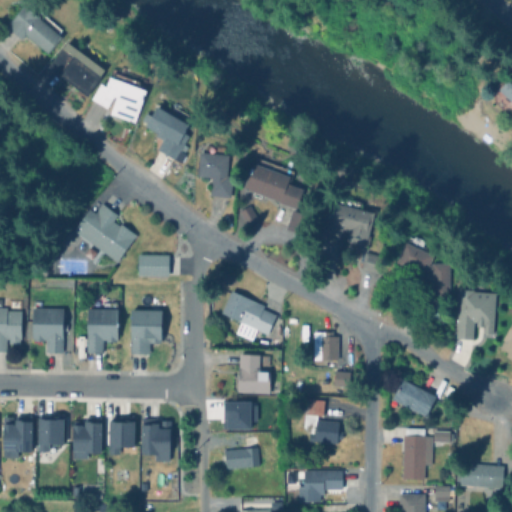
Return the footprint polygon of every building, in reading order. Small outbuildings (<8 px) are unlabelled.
[(22,2),(33,11),(36,8),(58,27),(55,31),(58,34),(44,50),(23,32),(19,36),(4,23),(22,2)] [(185,10),(164,5),(160,27),(181,31),(185,10)] [(63,39),(89,58),(92,54),(104,62),(83,92),(55,72),(56,71),(45,63),(63,39)] [(112,70),(137,79),(134,85),(142,87),(132,119),(107,111),(113,94),(111,93),(105,105),(88,95),(97,80),(102,84),(105,73),(107,74),(110,65),(114,66),(112,70)] [(511,69),(511,103),(509,106),(500,107),(492,100),(492,90),(511,69)] [(185,112),(181,119),(183,121),(179,129),(186,133),(177,148),(183,151),(178,160),(155,146),(160,137),(153,132),(154,131),(143,124),(145,120),(140,117),(142,114),(146,116),(152,106),(146,103),(155,89),(172,100),(170,102),(185,112)] [(222,144),(221,151),(226,152),(224,172),(229,173),(227,194),(208,192),(209,174),(195,173),(197,149),(204,150),(204,142),(222,144)] [(254,155),(291,169),(286,182),(300,187),(293,206),(276,200),(277,198),(241,185),(250,161),(251,161),(254,155)] [(348,183),(338,190),(332,182),(342,175),(348,183)] [(358,200),(359,202),(358,206),(362,208),(365,198),(373,205),(362,244),(342,238),(345,228),(340,226),(336,238),(317,232),(327,199),(333,201),(335,195),(339,194),(358,200)] [(99,200),(115,211),(110,218),(116,223),(118,220),(134,232),(114,259),(70,228),(86,205),(92,210),(99,200)] [(256,218),(245,223),(237,208),(247,202),(256,218)] [(303,212),(296,231),(283,225),(290,207),(303,212)] [(404,234),(410,236),(413,234),(420,238),(422,240),(420,244),(423,245),(424,247),(423,249),(430,253),(426,262),(428,262),(428,260),(446,259),(448,298),(429,297),(429,276),(392,261),(404,234)] [(383,254),(379,271),(359,266),(363,249),(383,254)] [(165,252),(165,273),(134,272),(135,251),(165,252)] [(273,312),(264,331),(254,326),(249,337),(233,329),(238,319),(218,310),(228,287),(261,303),(260,306),(273,312)] [(493,290),(490,331),(479,330),(480,323),(474,323),(474,319),(471,319),(470,337),(454,336),(457,287),(472,288),(471,289),(493,290)] [(103,291),(102,306),(107,306),(107,299),(114,299),(114,339),(103,339),(103,337),(101,337),(100,350),(84,350),(84,337),(83,337),(83,306),(85,306),(85,291),(103,291)] [(0,297),(19,297),(19,337),(17,337),(17,342),(6,342),(6,337),(4,337),(4,349),(0,349),(0,297)] [(65,322),(65,329),(61,329),(61,351),(45,351),(45,337),(43,337),(43,339),(31,339),(29,320),(32,306),(32,299),(40,299),(39,305),(62,306),(61,322),(65,322)] [(160,307),(160,338),(158,338),(158,340),(148,340),(148,351),(129,351),(129,307),(160,307)] [(511,360),(503,354),(506,350),(498,345),(502,339),(499,338),(511,316),(511,360)] [(330,328),(330,334),(335,333),(336,357),(312,358),(311,329),(330,328)] [(267,353),(268,390),(234,390),(234,386),(232,386),(231,373),(235,373),(235,352),(256,352),(256,353),(267,353)] [(348,369),(347,384),(331,383),(332,369),(348,369)] [(432,394),(422,414),(389,396),(399,376),(432,394)] [(322,397),(321,413),(303,412),(304,396),(322,397)] [(63,412),(63,416),(61,416),(61,441),(56,442),(52,442),(52,441),(48,441),(48,449),(37,449),(37,442),(36,442),(36,415),(49,415),(49,414),(51,414),(51,412),(63,412)] [(28,414),(28,439),(29,439),(29,446),(27,446),(27,448),(14,448),(14,454),(0,454),(0,421),(1,421),(1,414),(10,414),(10,417),(11,417),(11,413),(28,414)] [(97,414),(97,450),(84,450),(84,456),(70,456),(70,418),(81,418),(81,414),(97,414)] [(130,414),(130,444),(117,444),(117,451),(106,451),(106,445),(105,445),(105,417),(119,417),(119,414),(130,414)] [(169,418),(169,426),(168,426),(167,458),(153,458),(153,452),(139,452),(140,416),(160,416),(160,418),(169,418)] [(340,430),(339,437),(336,437),(335,442),(306,439),(307,431),(314,432),(315,417),(337,419),(336,429),(340,430)] [(423,427),(422,435),(430,435),(429,465),(423,465),(423,479),(400,478),(402,434),(403,434),(403,426),(423,427)] [(451,431),(451,436),(447,436),(447,440),(430,439),(431,428),(447,428),(447,431),(451,431)] [(256,434),(260,464),(226,468),(226,463),(221,463),(220,454),(225,453),(224,449),(241,447),(241,443),(245,443),(244,436),(256,434)] [(503,465),(502,487),(460,484),(461,462),(503,465)] [(342,469),(342,488),(323,488),(323,494),(320,494),(320,501),(298,501),(298,485),(303,485),(303,469),(342,469)] [(449,485),(449,496),(435,495),(435,485),(449,485)] [(424,493),(424,511),(399,511),(399,493),(424,493)]
